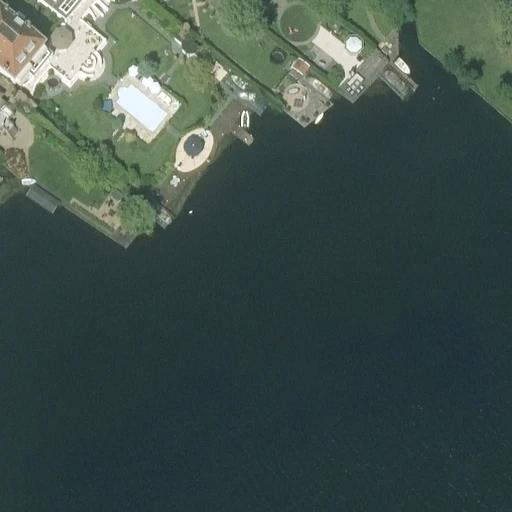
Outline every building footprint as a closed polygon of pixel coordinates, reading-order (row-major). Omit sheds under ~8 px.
[(92,9),(81,0),(31,0),(61,24),(60,25),(72,34),(81,23),(92,9)] [(99,0),(81,0),(92,9),(99,0)] [(44,52),(40,49),(0,15),(0,77),(13,88),(24,76),(44,52)] [(92,60),(105,43),(81,23),(72,34),(60,25),(40,49),(44,52),(24,76),(33,83),(37,86),(49,71),(69,87),(82,71),(83,72),(85,73),(86,73),(87,73),(88,73),(90,73),(91,72),(92,71),(93,70),(94,69),(94,68),(95,67),(95,65),(95,64),(94,63),(94,62),(93,61),(92,60)] [(206,57),(179,33),(172,40),(180,46),(180,53),(187,58),(193,57),(200,64),(206,57)]
